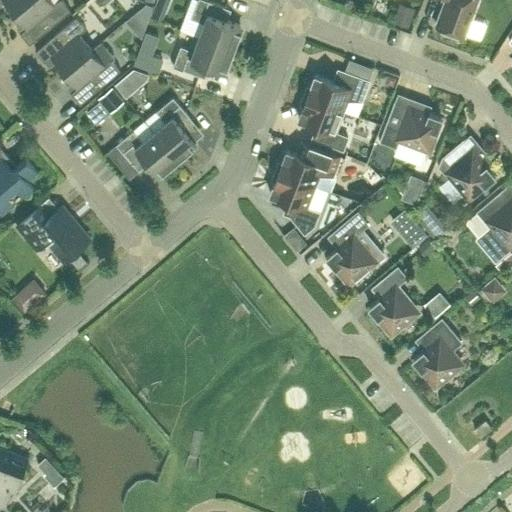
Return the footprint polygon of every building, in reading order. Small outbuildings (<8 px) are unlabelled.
[(0,0),(0,4),(5,0),(14,11),(26,0),(0,0)] [(52,0),(26,0),(14,11),(22,21),(16,26),(30,42),(70,8),(63,0),(56,0),(54,2),(52,0)] [(204,21),(199,35),(234,48),(241,29),(239,29),(240,24),(221,17),(225,5),(211,0),(196,0),(191,16),(204,21)] [(444,0),(435,24),(438,25),(438,29),(448,32),(451,30),(464,35),(476,0),(444,0)] [(64,70),(92,47),(79,32),(86,27),(76,15),(35,49),(49,65),(55,60),(64,70)] [(234,48),(199,35),(193,49),(180,44),(173,65),(199,75),(203,63),(223,70),(225,66),(227,67),(234,48)] [(101,39),(92,47),(64,70),(73,80),(66,86),(74,95),(80,102),(120,68),(111,56),(104,62),(98,54),(107,47),(101,39)] [(153,67),(158,56),(144,51),(140,62),(153,67)] [(303,93),(344,109),(348,99),(361,99),(369,79),(344,70),(340,82),(315,73),(310,86),(307,85),(304,93),(303,93)] [(96,128),(122,108),(110,91),(83,111),(96,128)] [(344,109),(303,93),(303,94),(300,103),(303,104),(298,117),(323,126),(319,138),(343,147),(347,135),(336,130),(344,109)] [(145,119),(178,158),(193,146),(191,144),(195,140),(181,124),(191,116),(173,95),(145,119)] [(441,116),(394,98),(379,139),(380,140),(380,139),(396,144),(399,137),(406,140),(405,142),(419,148),(420,145),(429,148),(441,116)] [(145,119),(116,142),(134,164),(144,156),(157,172),(161,169),(163,171),(178,158),(145,119)] [(494,174),(463,137),(442,155),(442,156),(441,157),(441,163),(452,177),(450,179),(460,190),(462,189),(468,196),(494,174)] [(16,164),(0,144),(0,201),(17,187),(24,196),(35,187),(28,178),(38,170),(26,156),(16,164)] [(274,168),(274,169),(315,184),(319,174),(332,174),(340,154),(316,145),(311,157),(286,148),(281,161),(278,160),(275,168),(274,168)] [(307,206),(315,184),(274,169),(275,169),(272,178),(274,179),(270,192),(295,201),(290,213),(304,231),(314,223),(319,210),(307,206)] [(478,208),(491,223),(476,236),(493,257),(509,245),(511,242),(511,197),(503,187),(478,208)] [(89,238),(61,204),(47,216),(38,205),(17,222),(37,246),(48,238),(65,258),(67,256),(75,249),(89,238)] [(417,244),(431,232),(410,208),(396,220),(417,244)] [(367,222),(357,210),(334,230),(344,240),(327,255),(349,281),(356,275),(358,277),(370,267),(368,265),(375,259),(354,233),(367,222)] [(300,239),(307,249),(318,241),(310,231),(300,239)] [(75,249),(67,256),(77,268),(85,261),(75,249)] [(406,275),(397,265),(378,281),(386,291),(369,305),(391,331),(399,325),(400,327),(412,317),(410,315),(418,309),(396,283),(406,275)] [(506,289),(494,274),(480,285),(492,300),(506,289)] [(461,340),(442,316),(422,333),(430,343),(413,357),(435,383),(442,377),(444,379),(456,370),(454,367),(462,361),(451,349),(461,340)] [(28,457),(0,446),(0,501),(4,503),(11,484),(17,486),(28,457)] [(34,459),(33,500),(66,500),(67,473),(56,473),(56,459),(34,459)]
